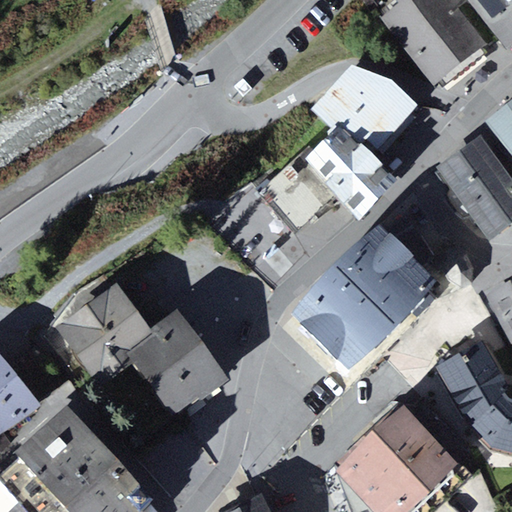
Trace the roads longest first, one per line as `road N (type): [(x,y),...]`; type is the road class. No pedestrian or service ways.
road 1 (unclassified): [(292,0),(190,96),(0,241)]
road 2 (secondary): [(235,413),(277,305),(297,277),(410,176)]
road 3 (secondary): [(410,176),(511,80)]
road 4 (residential): [(329,511),(316,483),(235,413)]
road 5 (residential): [(511,243),(477,241),(410,176)]
